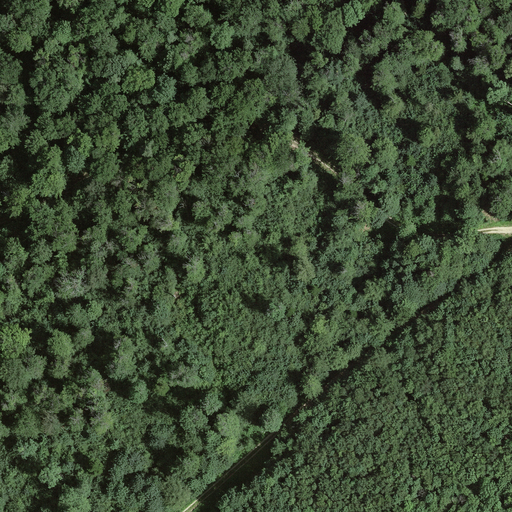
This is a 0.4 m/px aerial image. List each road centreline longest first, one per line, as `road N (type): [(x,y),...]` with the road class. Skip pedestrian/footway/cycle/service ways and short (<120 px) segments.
road 1 (track): [(0,224),(181,129),(231,121),(305,148),(411,234),(511,228)]
road 2 (track): [(511,251),(372,349),(188,511)]
